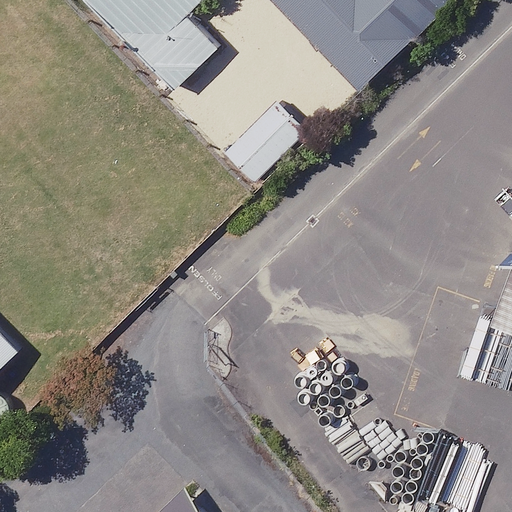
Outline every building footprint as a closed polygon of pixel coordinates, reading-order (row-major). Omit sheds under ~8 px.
[(42,0),(16,0),(0,16),(0,88),(30,119),(55,96),(73,115),(114,76),(42,0)] [(224,46),(192,12),(201,3),(204,0),(102,0),(182,85),(224,46)] [(283,0),(372,85),(452,0),(283,0)] [(313,128),(286,99),(234,148),(261,176),(313,128)] [(67,200),(106,244),(162,195),(122,150),(67,200)] [(511,364),(511,246),(473,350),(511,364)] [(141,290),(101,247),(74,271),(114,315),(141,290)] [(0,371),(26,346),(0,316),(0,406),(10,396),(0,385),(0,371)]
